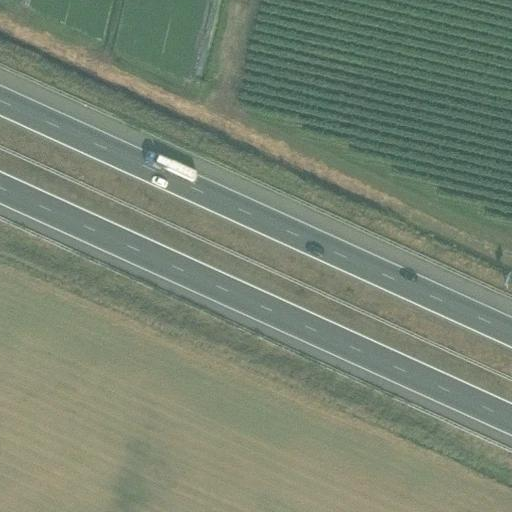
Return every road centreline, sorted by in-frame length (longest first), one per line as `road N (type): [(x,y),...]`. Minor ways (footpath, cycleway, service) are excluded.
road 1 (motorway): [(0,175),(511,410)]
road 2 (motorway): [(511,324),(0,92)]
